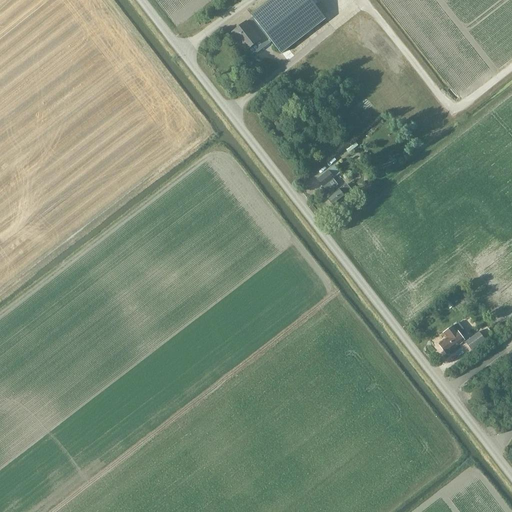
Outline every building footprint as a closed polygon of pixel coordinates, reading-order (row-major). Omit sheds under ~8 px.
[(247,21),(231,33),(237,41),(236,41),(241,48),(242,47),(246,52),(248,50),(252,56),(261,50),(256,44),(261,40),(261,39),(266,35),(281,54),(326,19),(311,0),(271,0),(251,16),(253,17),(247,21)] [(380,129),(385,125),(381,121),(376,125),(380,129)] [(354,141),(345,148),(348,153),(358,146),(354,141)] [(328,198),(327,198),(328,199),(327,201),(331,205),(333,205),(334,206),(350,193),(345,186),(339,190),(339,189),(336,191),(333,189),(338,185),(333,179),(334,178),(329,171),(317,180),(322,186),(320,188),(328,198)] [(60,255),(98,226),(95,223),(58,251),(60,255)] [(458,325),(461,336),(470,333),(467,322),(458,325)] [(459,344),(464,340),(457,331),(456,331),(453,327),(444,334),(447,338),(440,344),(447,353),(459,344)] [(471,350),(472,350),(485,341),(479,333),(465,342),(471,350)]
